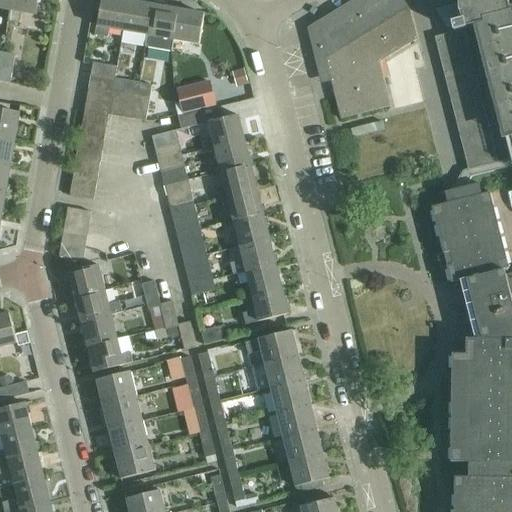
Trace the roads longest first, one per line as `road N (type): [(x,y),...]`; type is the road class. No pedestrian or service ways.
road 1 (residential): [(381,511),(257,26)]
road 2 (residential): [(30,270),(76,0)]
road 3 (residential): [(92,511),(30,270)]
